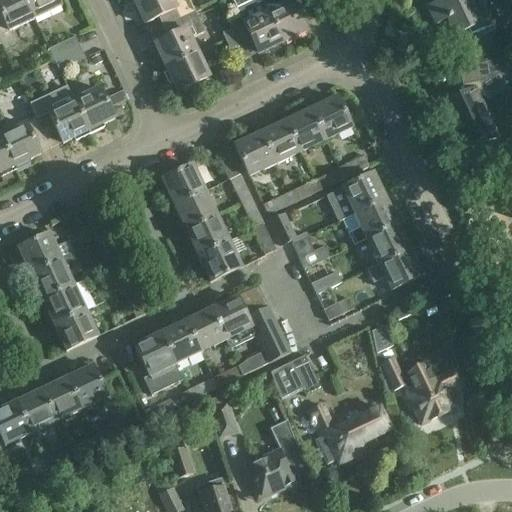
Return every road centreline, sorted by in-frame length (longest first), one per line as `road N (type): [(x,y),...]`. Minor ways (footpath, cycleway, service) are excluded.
road 1 (residential): [(461,274),(313,347),(273,264),(187,304)]
road 2 (residential): [(461,274),(355,53)]
road 3 (residential): [(163,142),(355,53)]
road 4 (residential): [(163,142),(95,0)]
road 5 (residential): [(187,304),(45,372)]
road 6 (residential): [(187,304),(120,163)]
road 7 (residential): [(0,220),(120,163)]
